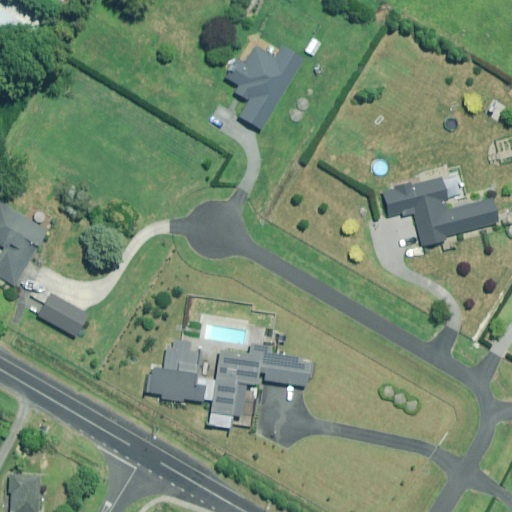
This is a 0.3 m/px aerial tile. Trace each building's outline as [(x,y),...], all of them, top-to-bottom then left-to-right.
[(41,34),(0,10),(0,38),(29,55),(41,34)] [(321,45),(313,39),(305,52),(313,57),(321,45)] [(241,65),(234,60),(223,78),(226,80),(235,85),(238,87),(234,94),(248,102),(239,118),(261,131),(301,62),(280,49),(274,59),(252,46),(241,65)] [(448,210),(440,178),(379,192),(385,218),(411,212),(419,248),(446,242),(445,237),(496,225),(490,200),(448,210)] [(47,232),(0,203),(0,246),(6,250),(0,259),(0,278),(13,287),(47,232)] [(87,315),(49,294),(36,317),(74,338),(87,315)] [(300,359),(268,355),(246,352),(246,354),(218,350),(214,381),(199,379),(203,354),(190,352),(191,344),(172,341),(171,350),(166,349),(165,349),(163,370),(151,368),(147,393),(161,395),(161,398),(210,404),(209,414),(211,414),(210,428),(230,431),(231,417),(241,418),(245,385),(253,386),(254,381),(308,388),(311,364),(299,363),(300,359)] [(43,511),(44,506),(38,505),(39,488),(9,486),(7,511),(43,511)]
